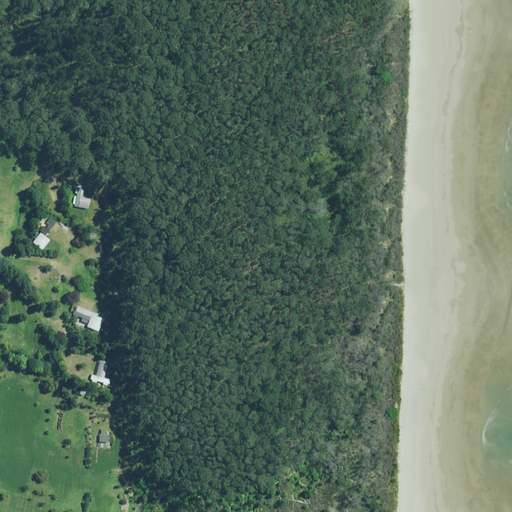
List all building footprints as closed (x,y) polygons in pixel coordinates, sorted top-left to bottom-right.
[(83,191),(76,189),(72,206),(90,210),(92,200),(81,198),(83,191)] [(52,223),(45,218),(39,229),(46,234),(52,223)] [(50,241),(41,234),(34,243),(43,250),(50,241)] [(104,320),(78,308),(75,315),(83,319),(82,322),(88,325),(87,328),(98,333),(104,320)] [(109,362),(100,360),(96,376),(92,375),(91,381),(97,383),(97,381),(106,383),(107,380),(104,379),(109,362)]
